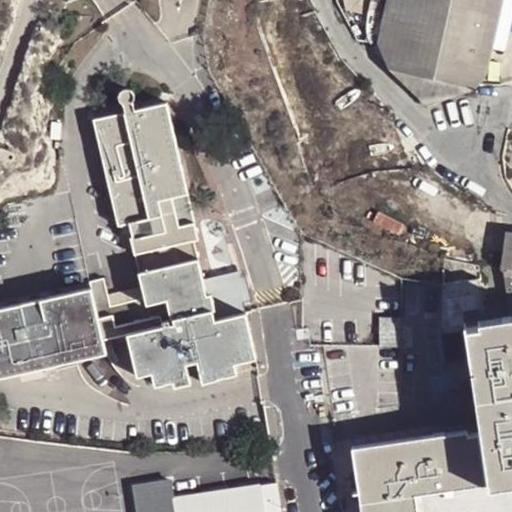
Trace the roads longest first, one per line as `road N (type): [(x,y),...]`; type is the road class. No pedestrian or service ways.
road 1 (residential): [(511,208),(458,165),(344,38),(324,0)]
road 2 (residential): [(310,511),(273,312)]
